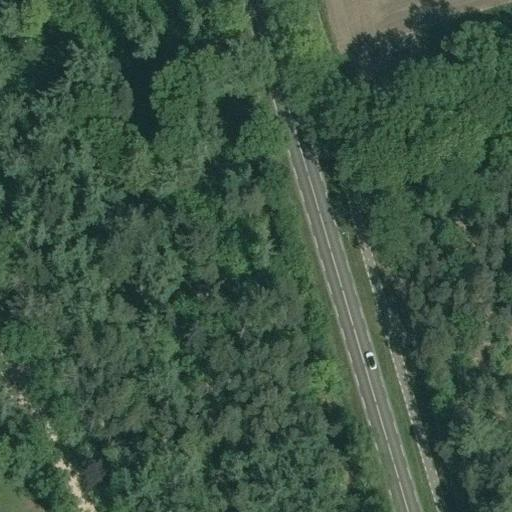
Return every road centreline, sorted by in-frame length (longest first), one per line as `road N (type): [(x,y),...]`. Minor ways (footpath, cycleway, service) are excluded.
road 1 (secondary): [(408,511),(257,0)]
road 2 (track): [(84,511),(0,335)]
